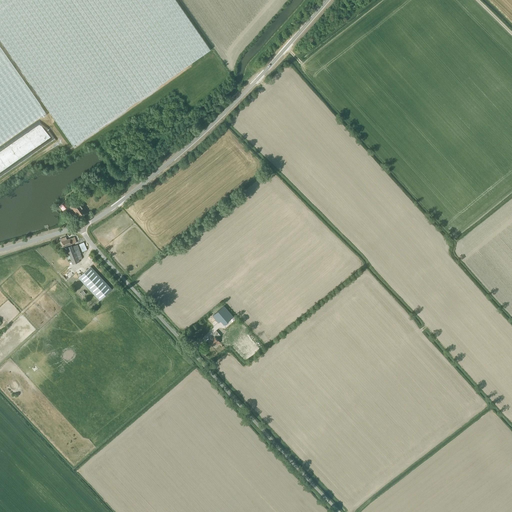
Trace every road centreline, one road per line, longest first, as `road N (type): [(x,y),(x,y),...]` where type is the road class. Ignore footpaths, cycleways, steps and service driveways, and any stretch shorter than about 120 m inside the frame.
road 1 (unclassified): [(336,511),(80,226)]
road 2 (unclassified): [(80,226),(212,124),(327,0)]
